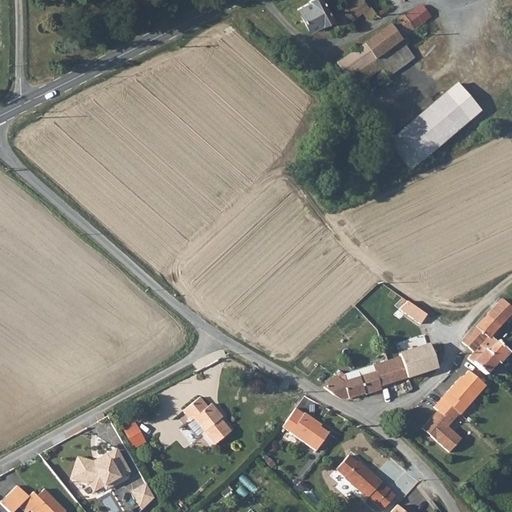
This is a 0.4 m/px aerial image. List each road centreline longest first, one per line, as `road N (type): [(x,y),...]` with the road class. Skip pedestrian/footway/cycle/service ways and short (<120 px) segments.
road 1 (unclassified): [(451,511),(397,445),(213,335)]
road 2 (unclassified): [(213,335),(0,149)]
road 3 (secondary): [(0,117),(232,0)]
road 4 (residential): [(0,463),(198,354),(213,335)]
